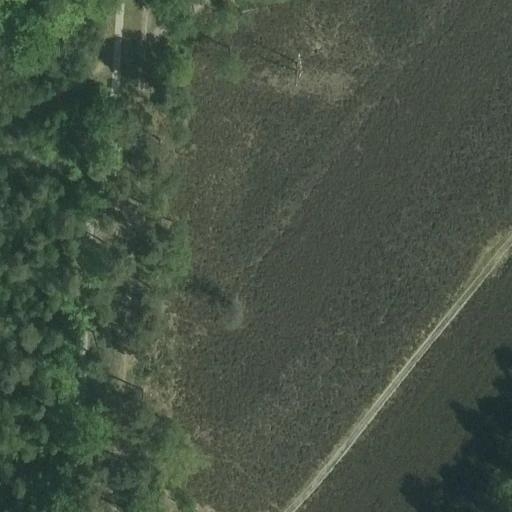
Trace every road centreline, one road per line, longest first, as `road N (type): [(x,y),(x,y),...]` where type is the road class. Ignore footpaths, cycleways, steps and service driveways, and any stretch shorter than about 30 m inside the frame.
road 1 (track): [(109,511),(142,0)]
road 2 (track): [(511,236),(287,511)]
road 3 (unknown): [(0,123),(195,0)]
